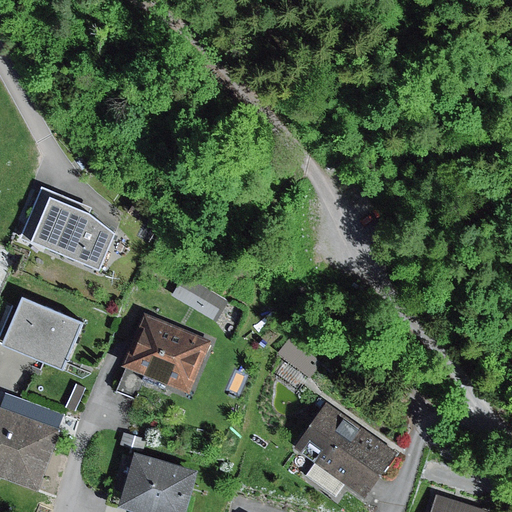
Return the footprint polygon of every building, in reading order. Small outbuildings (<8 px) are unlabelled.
[(92,209),(42,188),(19,240),(100,272),(115,236),(89,214),(92,209)] [(83,325),(22,299),(1,348),(63,374),(83,325)] [(211,344),(143,316),(122,367),(189,395),(211,344)] [(397,455),(326,404),(292,448),(316,465),(308,476),(336,496),(343,485),(365,500),(397,455)] [(61,431),(0,408),(0,479),(38,494),(61,431)] [(185,511),(198,473),(133,454),(117,509),(126,511),(185,511)] [(486,511),(438,496),(432,511),(486,511)]
